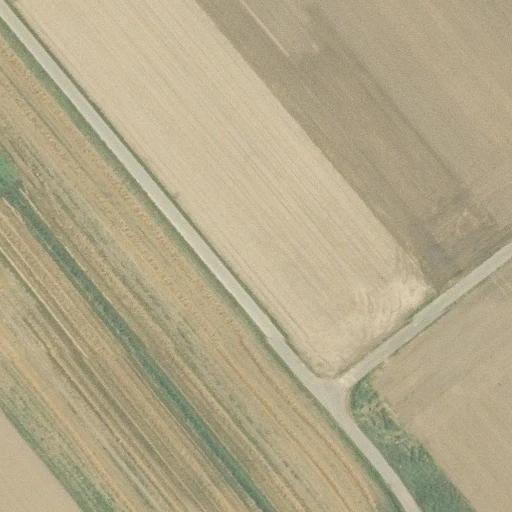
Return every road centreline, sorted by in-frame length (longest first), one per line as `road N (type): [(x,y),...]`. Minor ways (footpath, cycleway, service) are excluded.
road 1 (track): [(0,9),(323,393)]
road 2 (track): [(511,249),(323,393)]
road 3 (track): [(420,511),(323,393)]
